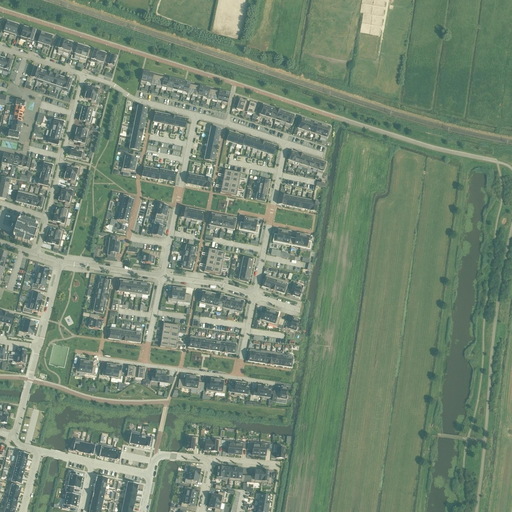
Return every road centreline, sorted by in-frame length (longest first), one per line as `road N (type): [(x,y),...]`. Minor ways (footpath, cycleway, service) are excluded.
road 1 (residential): [(116,270),(139,197),(153,104)]
road 2 (residential): [(162,277),(195,115)]
road 3 (residential): [(285,143),(254,295)]
road 4 (residential): [(46,217),(83,74)]
